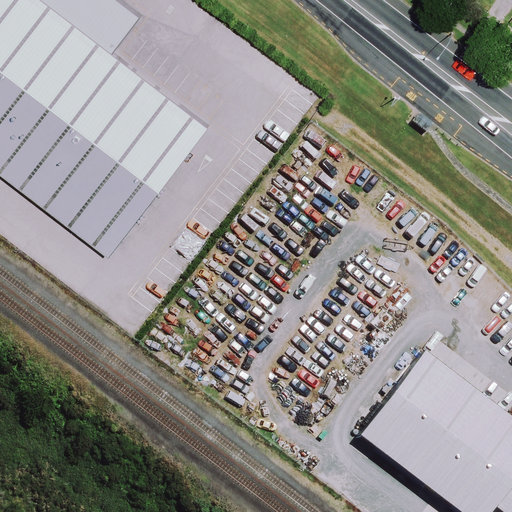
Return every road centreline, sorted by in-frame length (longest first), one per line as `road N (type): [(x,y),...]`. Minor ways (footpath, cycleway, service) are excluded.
road 1 (unknown): [(0,226),(76,287),(117,282),(230,138),(234,105)]
road 2 (secondary): [(511,128),(349,0)]
road 3 (unknown): [(234,105),(104,0)]
